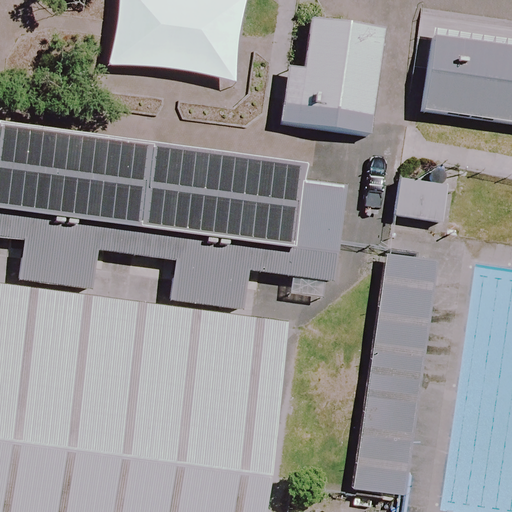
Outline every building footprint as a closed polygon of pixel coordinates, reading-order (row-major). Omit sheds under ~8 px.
[(244,5),(194,0),(117,0),(110,71),(236,84),(244,5)] [(379,22),(305,13),(290,129),(364,139),(379,22)] [(511,37),(430,27),(417,126),(511,138),(511,37)] [(348,175),(0,130),(0,251),(332,294),(348,175)] [(444,193),(397,186),(392,222),(439,229),(444,193)] [(411,511),(445,254),(376,245),(342,506),(391,511),(411,511)] [(253,511),(278,326),(0,290),(0,511),(253,511)]
